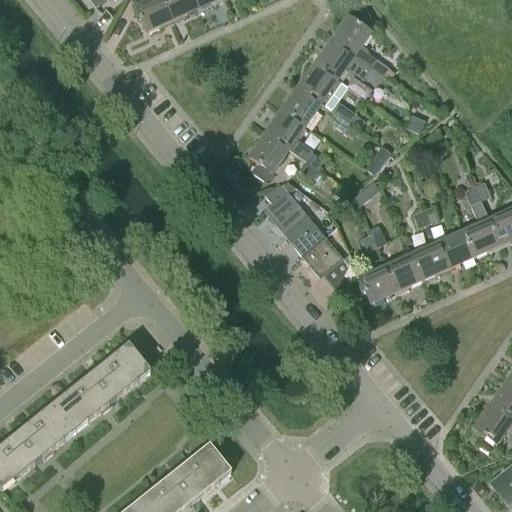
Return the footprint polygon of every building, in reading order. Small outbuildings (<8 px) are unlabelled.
[(85,0),(95,12),(109,0),(85,0)] [(134,0),(132,5),(146,37),(172,25),(160,0),(134,0)] [(191,0),(160,0),(172,25),(198,14),(191,0)] [(224,2),(222,0),(191,0),(198,14),(224,2)] [(100,18),(108,27),(116,14),(111,9),(100,18)] [(346,21),(330,44),(354,61),(370,37),(369,37),(371,33),(371,31),(371,29),(370,26),(369,23),(366,20),(363,19),(360,19),(356,19),(353,21),(351,24),(346,21)] [(354,61),(330,44),(313,68),(337,84),(345,72),(362,84),(364,82),(376,91),(382,81),(370,72),(354,61)] [(370,72),(382,81),(389,72),(376,63),(370,72)] [(313,68),(297,91),(321,107),(331,114),(330,115),(336,120),(349,129),(348,130),(356,135),(364,125),(337,106),(348,92),(337,84),(313,68)] [(297,91),(281,114),(304,131),(321,107),(297,91)] [(281,114),(264,137),(288,154),(304,165),(317,174),(323,165),(311,157),(312,155),(296,143),(304,131),(281,114)] [(349,129),(336,120),(330,128),(343,137),(348,130),(349,129)] [(288,154),(264,137),(248,161),(258,168),(252,178),(265,187),(288,154)] [(374,179),(380,171),(370,164),(364,172),(374,179)] [(304,165),(298,175),(310,184),(317,174),(304,165)] [(325,182),(317,176),(312,183),(320,188),(325,182)] [(465,184),(469,193),(473,192),(474,191),(477,190),(473,180),(469,182),(465,184)] [(484,187),(474,191),(480,205),(490,201),(484,187)] [(282,238),(305,219),(281,189),(263,199),(271,208),(263,215),(282,238)] [(477,228),(462,235),(474,262),(500,250),(488,224),(488,223),(480,205),(474,191),(463,196),(477,228)] [(361,210),(370,202),(363,194),(354,202),(361,210)] [(422,215),(428,229),(438,224),(432,210),(422,215)] [(511,212),(488,223),(488,224),(500,250),(511,244),(511,212)] [(428,229),(422,215),(411,219),(417,233),(428,229)] [(324,241),(305,219),(282,238),(300,260),(324,241)] [(369,238),(376,252),(386,247),(375,224),(365,229),(369,238)] [(474,262),(462,235),(436,247),(448,274),(474,262)] [(376,252),(369,238),(359,243),(365,257),(376,252)] [(343,264),(324,241),(300,260),(319,283),(323,280),(343,264)] [(436,247),(410,259),(422,285),(448,274),(436,247)] [(349,258),(343,264),(323,280),(336,296),(345,281),(351,268),(353,265),(349,258)] [(422,285),(410,259),(384,270),(396,297),(422,285)] [(396,297),(384,270),(358,282),(358,284),(345,290),(347,294),(346,294),(349,300),(350,299),(346,306),(353,309),(354,309),(354,310),(356,309),(357,312),(367,308),(366,305),(367,304),(370,309),(396,297)] [(54,409),(75,436),(150,376),(129,349),(54,409)] [(511,388),(506,384),(489,408),(511,423),(511,388)] [(511,423),(489,408),(472,432),(482,440),(477,447),(491,457),(505,437),(511,441),(511,423)] [(75,436),(54,409),(0,451),(0,494),(1,495),(75,436)] [(209,450),(134,510),(136,511),(186,511),(230,477),(209,450)] [(506,510),(511,504),(511,466),(487,487),(506,510)]
